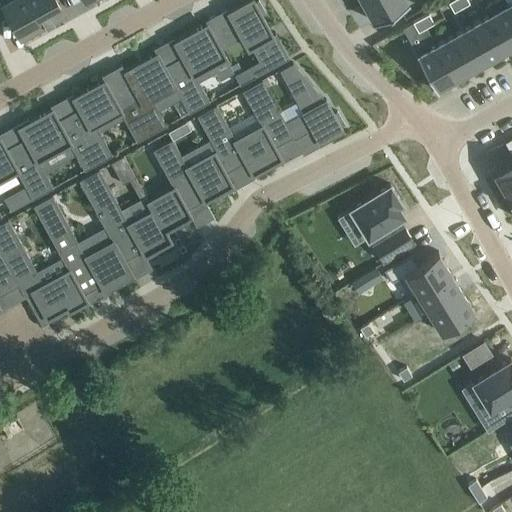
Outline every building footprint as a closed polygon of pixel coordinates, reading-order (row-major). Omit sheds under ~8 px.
[(1,0),(0,0),(0,19),(9,15),(21,36),(42,24),(29,0),(6,0),(3,2),(1,0)] [(29,0),(42,24),(64,12),(57,0),(29,0)] [(253,0),(250,0),(228,12),(234,23),(248,49),(251,47),(259,60),(234,74),(240,84),(289,57),(275,32),(272,34),(262,15),(265,13),(259,1),(255,3),(253,0)] [(408,2),(406,0),(361,0),(374,21),(408,2)] [(457,0),(450,0),(448,1),(454,11),(461,7),(457,0)] [(511,45),(511,13),(504,0),(494,0),(485,6),(508,48),(511,45)] [(508,48),(485,6),(484,6),(489,14),(472,24),(491,58),(508,48)] [(428,13),(421,17),(426,26),(434,22),(428,13)] [(421,17),(413,21),(418,31),(419,30),(426,26),(421,17)] [(157,52),(156,53),(175,87),(180,97),(189,112),(209,101),(199,81),(195,75),(225,58),(226,58),(213,34),(207,23),(175,41),(174,42),(182,55),(164,65),(157,52)] [(491,58),(472,24),(454,34),(473,68),(491,58)] [(473,68),(454,34),(436,44),(455,78),(473,68)] [(455,78),(436,44),(417,54),(436,88),(455,78)] [(104,80),(103,80),(121,113),(124,118),(137,141),(166,125),(158,110),(152,100),(175,87),(156,53),(125,70),(124,71),(130,80),(110,90),(105,80),(104,80)] [(293,62),(279,69),(296,101),(303,112),(285,121),(293,136),(295,138),(312,128),(320,142),(343,129),(340,125),(344,123),(338,111),(334,113),(326,99),(325,100),(293,62)] [(261,125),(235,139),(254,173),(271,164),(281,158),(275,146),(293,136),(285,121),(279,110),(262,79),(242,90),(254,112),(261,125)] [(52,108),(51,109),(70,143),(75,154),(84,170),(112,154),(100,131),(97,126),(121,113),(103,80),(73,97),(79,108),(58,119),(52,108)] [(216,150),(187,166),(205,200),(223,190),(232,185),(225,172),(245,161),(253,174),(254,173),(235,139),(228,126),(216,104),(197,115),(210,139),(216,150)] [(0,137),(0,140),(17,171),(26,188),(32,198),(53,187),(44,171),(39,160),(70,143),(51,109),(30,121),(19,127),(25,138),(6,148),(0,137)] [(186,120),(168,131),(172,138),(172,139),(191,129),(186,120)] [(173,187),(148,200),(153,209),(171,241),(171,240),(166,230),(191,216),(187,208),(204,199),(204,200),(205,200),(187,166),(181,155),(172,138),(153,149),(173,187)] [(0,216),(2,215),(0,212),(0,179),(17,171),(0,140),(0,216)] [(511,155),(511,164),(495,174),(508,197),(511,194),(511,149),(510,151),(511,155)] [(123,155),(111,162),(122,183),(135,176),(123,155)] [(99,169),(79,180),(105,226),(112,240),(133,275),(125,260),(142,250),(145,255),(154,250),(171,241),(153,209),(128,223),(121,209),(99,169)] [(390,184),(350,208),(351,209),(367,235),(368,236),(404,214),(404,213),(398,204),(400,203),(402,202),(390,184)] [(26,188),(18,192),(24,203),(32,198),(26,188)] [(52,194),(33,205),(62,257),(68,269),(86,301),(87,300),(83,293),(101,284),(105,291),(115,285),(133,275),(112,240),(85,255),(78,241),(52,194)] [(8,219),(0,222),(0,251),(18,284),(24,295),(25,295),(26,297),(32,308),(39,304),(47,318),(62,309),(67,307),(68,310),(86,301),(68,269),(43,283),(37,271),(8,219)] [(404,225),(373,244),(383,261),(414,242),(404,225)] [(340,229),(320,244),(344,278),(365,264),(340,229)] [(0,294),(18,284),(0,251),(0,294)] [(433,259),(400,278),(413,297),(445,278),(433,259)] [(445,278),(413,297),(425,317),(458,297),(445,278)] [(458,297),(425,317),(438,336),(470,316),(458,297)] [(363,316),(355,321),(360,329),(369,324),(363,316)] [(369,324),(360,329),(366,338),(375,332),(369,324)] [(391,338),(382,343),(388,351),(397,347),(391,338)] [(483,341),(461,355),(469,369),(492,355),(483,341)] [(511,361),(510,358),(473,382),(484,400),(474,407),(488,430),(511,415),(511,403),(508,397),(511,394),(511,361)] [(0,457),(8,452),(0,437),(0,457)] [(473,475),(465,481),(470,489),(479,484),(473,475)] [(479,484),(470,489),(476,497),(485,492),(479,484)] [(500,497),(492,503),(497,511),(506,506),(500,497)]
